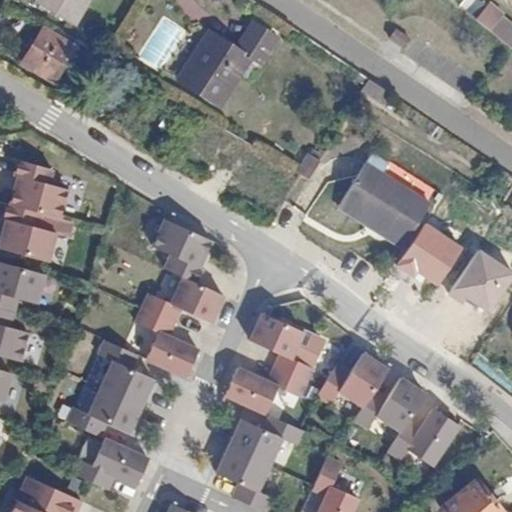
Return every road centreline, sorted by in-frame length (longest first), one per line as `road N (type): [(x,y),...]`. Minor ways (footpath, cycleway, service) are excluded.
road 1 (residential): [(0,88),(276,246)]
road 2 (residential): [(511,416),(276,246)]
road 3 (residential): [(278,0),(511,153)]
road 4 (residential): [(276,246),(164,482)]
